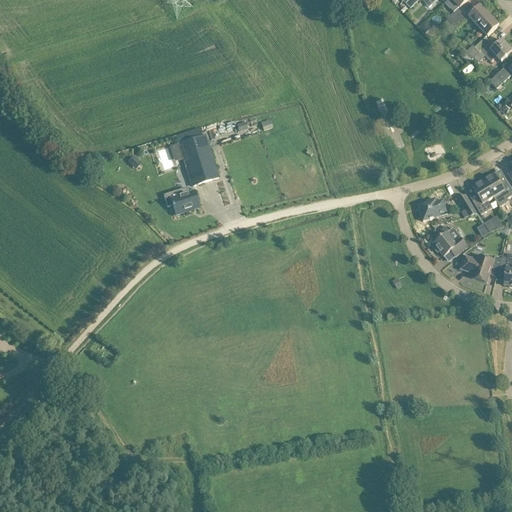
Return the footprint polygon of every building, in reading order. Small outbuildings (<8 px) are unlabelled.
[(451,0),(460,9),(465,5),(469,0),(451,0)] [(478,28),(490,17),(480,7),(469,18),(478,28)] [(448,21),(441,28),(445,31),(451,25),(463,15),(458,10),(454,14),(447,20),(448,21)] [(463,15),(451,25),(456,30),(468,20),(463,15)] [(490,17),(478,28),(488,38),(499,27),(490,17)] [(481,53),(491,44),(486,38),(484,40),(475,48),(473,47),(466,54),(467,55),(472,61),(474,59),(481,53)] [(506,59),(511,53),(511,51),(502,41),(495,48),(491,43),(491,44),(481,53),(486,58),(491,64),(496,59),(501,64),(506,59)] [(471,62),(472,61),(467,55),(463,59),(464,59),(469,64),(471,62)] [(511,70),(510,72),(508,74),(504,70),(496,78),(503,85),(511,76),(511,70)] [(264,132),(273,129),(271,121),(261,124),(264,132)] [(245,123),(236,126),(239,133),(247,130),(245,123)] [(205,137),(202,138),(199,128),(177,136),(179,145),(171,148),(175,162),(183,160),(192,188),(219,179),(205,137)] [(128,163),(135,171),(141,165),(134,157),(128,163)] [(511,197),(511,190),(507,182),(501,186),(495,175),(484,182),(494,199),(499,208),(508,202),(507,200),(511,197)] [(488,202),(494,199),(484,182),(473,189),(479,199),(473,203),(481,216),(492,210),(488,202)] [(194,193),(185,196),(178,198),(176,192),(163,196),(167,208),(172,207),(172,208),(173,208),(176,216),(188,213),(187,210),(198,207),(194,193)] [(469,218),(478,216),(466,196),(458,201),(464,211),(469,218)] [(444,202),(437,204),(436,201),(427,203),(427,205),(426,206),(422,211),(423,213),(421,214),(423,223),(433,220),(441,218),(440,216),(447,214),(446,211),(444,202)] [(498,231),(492,221),(484,225),(490,235),(498,231)] [(510,231),(511,227),(500,231),(501,233),(505,237),(508,238),(510,231)] [(441,239),(449,232),(446,228),(438,234),(441,239)] [(468,248),(461,239),(453,229),(449,232),(441,239),(434,244),(435,246),(433,247),(438,254),(439,252),(441,254),(443,257),(444,258),(445,258),(446,257),(451,253),(456,258),(463,252),(468,248)] [(509,289),(511,288),(511,256),(508,256),(508,259),(503,258),(502,259),(500,269),(499,272),(506,273),(505,287),(509,287),(509,289)] [(495,257),(494,261),(479,257),(478,261),(465,257),(464,261),(461,271),(470,274),(470,273),(474,274),(472,279),(487,284),(493,267),(500,269),(502,259),(495,257)] [(398,279),(393,282),(397,290),(403,287),(398,279)]
